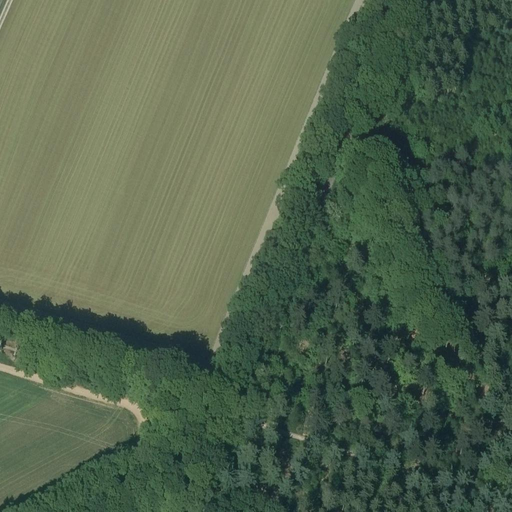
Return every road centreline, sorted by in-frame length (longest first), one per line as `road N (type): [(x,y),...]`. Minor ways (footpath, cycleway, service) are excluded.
road 1 (track): [(231,417),(511,501)]
road 2 (track): [(0,346),(231,417)]
